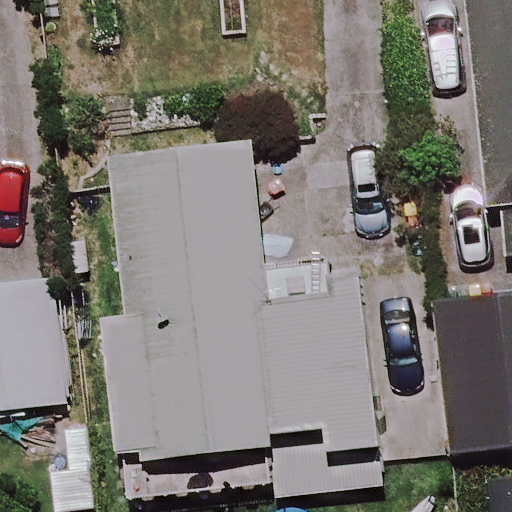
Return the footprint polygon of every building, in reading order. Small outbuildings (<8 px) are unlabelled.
[(511,0),(473,0),(496,258),(511,256),(511,0)] [(258,282),(247,152),(104,164),(117,318),(98,320),(114,510),(379,487),(361,274),(258,282)] [(0,422),(70,414),(53,284),(0,290),(0,422)] [(511,452),(511,303),(434,309),(445,457),(511,452)] [(92,511),(92,441),(36,441),(35,511),(92,511)] [(511,511),(511,488),(493,490),(495,511),(511,511)]
